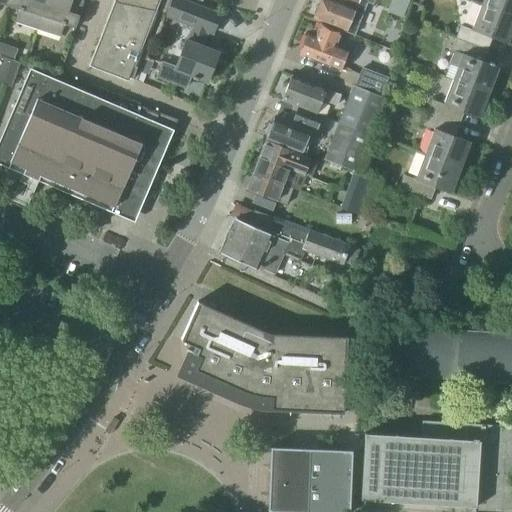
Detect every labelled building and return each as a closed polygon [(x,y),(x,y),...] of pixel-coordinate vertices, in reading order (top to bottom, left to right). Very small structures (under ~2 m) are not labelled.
[(16,20),(37,27),(46,0),(9,0),(7,7),(18,10),(14,21),(15,22),(16,20)] [(46,0),(37,27),(59,34),(58,36),(59,36),(63,25),(74,28),(83,1),(82,0),(82,1),(78,0),(46,0)] [(115,0),(115,6),(106,27),(110,28),(107,35),(104,34),(103,37),(102,37),(91,65),(92,66),(93,64),(133,80),(160,12),(165,13),(170,0),(115,0)] [(196,78),(206,82),(217,53),(213,51),(212,51),(210,53),(206,51),(206,48),(205,48),(201,47),(207,32),(212,34),(219,15),(180,0),(171,0),(166,13),(165,15),(192,26),(186,41),(185,40),(174,68),(162,63),(157,76),(172,83),(185,87),(190,75),(192,76),(191,78),(195,80),(196,78)] [(320,22),(320,23),(340,31),(341,30),(344,31),(353,10),(362,13),(366,0),(320,0),(318,6),(314,8),(312,12),(314,17),(313,19),(320,22)] [(511,0),(482,0),(480,5),(511,17),(511,0)] [(460,25),(455,39),(481,49),(481,48),(486,50),(486,49),(481,47),(486,36),(510,45),(510,44),(507,43),(511,28),(511,17),(480,5),(471,30),(460,25)] [(340,31),(320,23),(314,37),(307,34),(298,56),(339,72),(348,50),(347,50),(346,50),(335,45),(336,42),(339,33),(340,31)] [(452,81),(487,94),(497,68),(501,70),(501,69),(492,65),(492,63),(488,62),(487,63),(477,59),(481,49),(455,39),(451,50),(454,51),(449,64),(444,78),(452,81)] [(0,60),(0,83),(5,85),(6,85),(14,61),(1,56),(0,60)] [(387,78),(361,68),(355,86),(380,96),(381,96),(387,78)] [(59,190),(62,185),(90,197),(88,202),(111,212),(113,206),(115,207),(133,200),(133,199),(140,201),(145,189),(147,190),(147,189),(146,188),(148,182),(150,182),(150,181),(149,181),(152,174),(153,175),(154,174),(153,174),(167,140),(168,141),(168,140),(167,139),(169,133),(171,134),(177,120),(137,105),(133,115),(30,71),(0,142),(0,162),(0,163),(0,164),(1,165),(1,163),(7,166),(9,162),(24,169),(21,174),(59,190)] [(298,108),(319,116),(320,116),(320,115),(316,114),(320,101),(324,100),(334,104),(336,105),(340,95),(290,76),(286,86),(282,88),(280,93),(282,97),(281,100),(298,107),(298,108),(299,108),(298,108)] [(432,100),(427,113),(453,123),(457,111),(482,120),(482,119),(478,118),(487,94),(452,81),(443,104),(432,100)] [(380,96),(355,86),(353,85),(348,97),(345,106),(376,118),(384,97),(383,97),(381,96),(380,96)] [(345,106),(338,123),(369,136),(376,118),(345,106)] [(319,116),(298,108),(295,117),(294,117),(292,122),(275,116),(271,125),(268,124),(264,134),(267,135),(266,138),(300,151),(305,138),(310,140),(316,126),(315,125),(319,116)] [(433,128),(423,155),(459,169),(469,143),(472,145),(473,144),(448,134),(453,123),(427,113),(423,124),(433,128)] [(369,136),(338,123),(324,159),(355,172),(369,136)] [(264,141),(258,159),(305,178),(305,176),(297,173),(303,157),(264,141)] [(459,169),(423,155),(414,180),(403,175),(399,188),(424,198),(429,186),(453,195),(454,194),(450,192),(459,169)] [(258,159),(251,174),(291,190),(293,184),(301,187),(305,178),(258,159)] [(291,190),(251,174),(246,189),(255,193),(255,194),(252,203),(251,202),(251,203),(271,211),(275,201),(285,205),(291,190)] [(354,190),(364,194),(369,183),(358,179),(354,190)] [(345,210),(358,215),(363,203),(364,199),(351,194),(345,210)] [(258,268),(273,275),(282,254),(299,262),(303,251),(335,263),(331,273),(338,275),(348,278),(360,248),(271,215),(270,218),(253,210),(253,211),(251,216),(253,222),(251,226),(234,218),(229,230),(225,237),(226,237),(219,253),(257,270),(258,268)] [(180,340),(186,344),(175,369),(237,400),(237,403),(246,408),(249,403),(257,404),(264,405),(268,404),(269,411),(339,414),(339,412),(341,412),(341,414),(343,414),(344,386),(340,385),(341,379),(344,379),(346,338),(346,337),(270,334),(267,333),(265,332),(197,302),(180,340)] [(511,334),(501,334),(501,333),(499,333),(499,334),(480,332),(479,332),(460,331),(458,331),(410,328),(409,346),(413,348),(412,357),(408,358),(407,376),(412,376),(412,378),(417,379),(417,377),(456,379),(457,380),(457,379),(476,380),(476,381),(478,381),(478,380),(496,381),(496,382),(498,382),(498,381),(511,382),(511,334)] [(360,507),(359,511),(511,511),(511,426),(506,427),(506,426),(479,425),(472,424),(421,421),(420,430),(421,430),(420,437),(364,434),(360,500),(360,507)] [(281,511),(348,511),(351,451),(269,448),(269,450),(270,450),(268,509),(267,509),(267,511),(281,511)]
